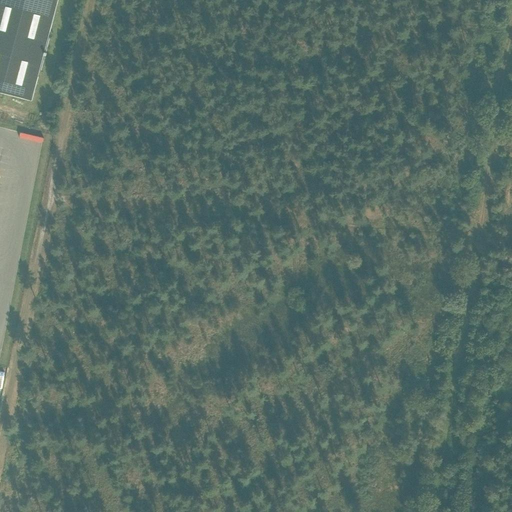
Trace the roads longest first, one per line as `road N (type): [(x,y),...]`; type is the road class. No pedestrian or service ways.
road 1 (track): [(479,236),(50,198)]
road 2 (track): [(61,130),(0,437)]
road 3 (track): [(479,236),(435,511)]
road 4 (track): [(479,236),(511,18)]
road 5 (track): [(61,130),(89,0)]
